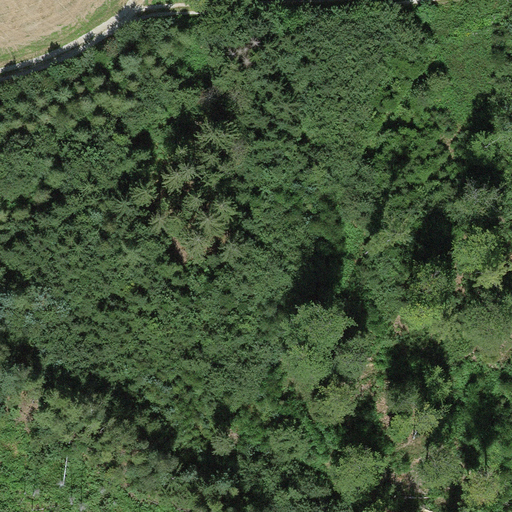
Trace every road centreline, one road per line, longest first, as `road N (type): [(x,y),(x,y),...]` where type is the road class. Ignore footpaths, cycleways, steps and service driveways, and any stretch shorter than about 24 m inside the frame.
road 1 (track): [(117,21),(388,0)]
road 2 (track): [(132,0),(117,21),(62,55),(0,72)]
